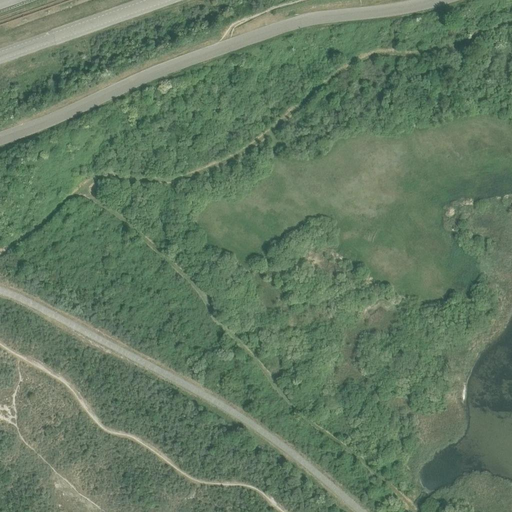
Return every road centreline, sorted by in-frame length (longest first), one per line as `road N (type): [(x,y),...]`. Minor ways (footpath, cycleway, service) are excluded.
road 1 (unclassified): [(0,139),(277,27),(433,0)]
road 2 (unclassified): [(0,56),(158,0)]
